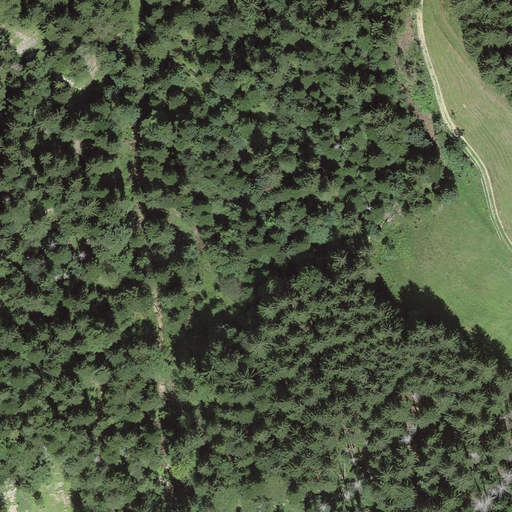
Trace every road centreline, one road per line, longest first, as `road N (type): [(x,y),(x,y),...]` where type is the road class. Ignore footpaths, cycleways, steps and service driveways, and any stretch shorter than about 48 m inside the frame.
road 1 (track): [(511,249),(482,168),(444,113),(420,29),(421,0)]
road 2 (track): [(433,0),(447,32),(511,107)]
